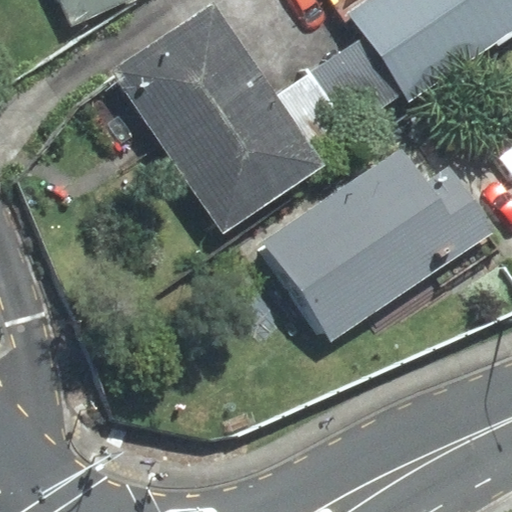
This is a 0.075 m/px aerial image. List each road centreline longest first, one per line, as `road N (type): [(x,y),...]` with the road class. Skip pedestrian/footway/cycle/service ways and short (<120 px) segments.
road 1 (tertiary): [(248,511),(390,443),(511,414)]
road 2 (unclassified): [(0,258),(22,330),(24,383),(1,511)]
road 3 (tertiary): [(511,430),(403,511)]
